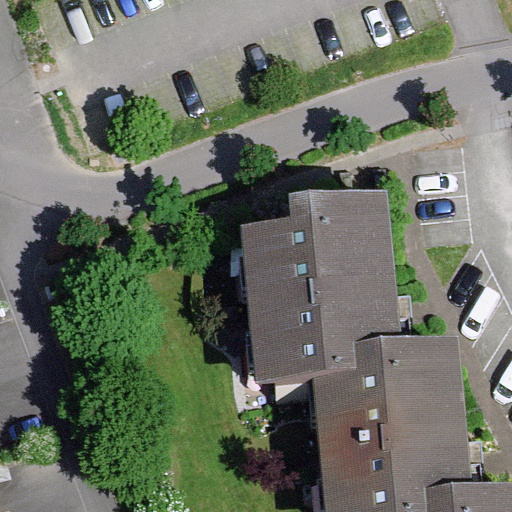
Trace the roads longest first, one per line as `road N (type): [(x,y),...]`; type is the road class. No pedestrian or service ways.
road 1 (residential): [(511,73),(469,77),(111,204),(42,198)]
road 2 (residential): [(104,511),(30,303),(42,198)]
